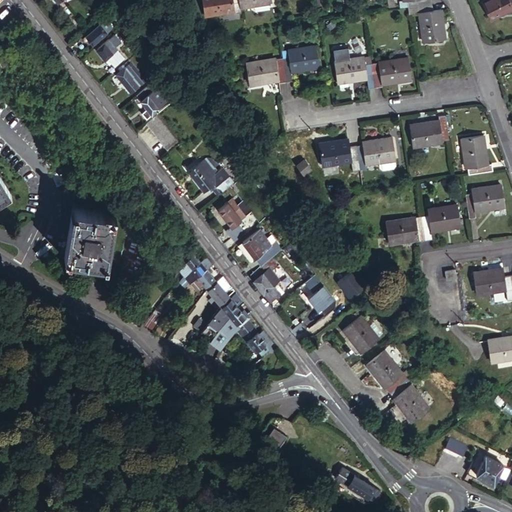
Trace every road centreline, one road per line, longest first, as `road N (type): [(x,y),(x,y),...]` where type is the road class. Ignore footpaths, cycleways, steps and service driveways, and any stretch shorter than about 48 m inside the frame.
road 1 (tertiary): [(304,362),(19,0)]
road 2 (tertiary): [(0,260),(149,352),(203,404),(225,408),(297,386),(325,391)]
road 3 (residential): [(490,91),(319,116),(296,110)]
road 4 (residential): [(511,244),(428,256),(431,303),(439,306)]
